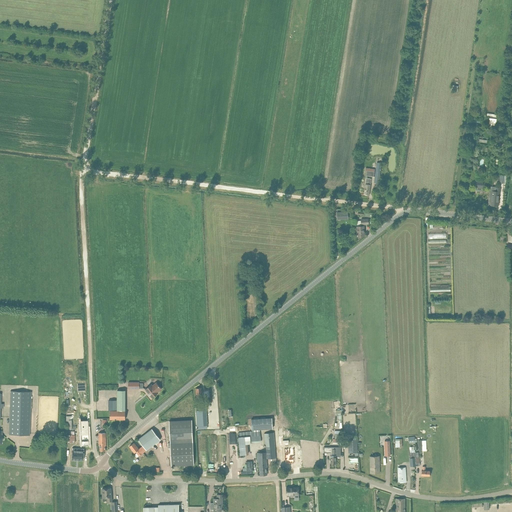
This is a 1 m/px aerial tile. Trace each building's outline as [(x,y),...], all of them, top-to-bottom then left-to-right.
[(490,117),(489,125),(497,126),(498,118),(490,117)] [(366,168),(365,170),(367,170),(366,175),(374,176),(375,171),(375,169),(373,169),(367,168),(366,168)] [(489,197),(488,204),(491,205),(497,206),(497,202),(498,202),(499,197),(499,191),(500,188),(497,187),(490,187),(489,190),(489,192),(489,197)] [(368,224),(368,219),(361,219),(361,221),(357,221),(357,226),(357,237),(364,236),(364,224),(368,224)] [(152,386),(151,384),(145,389),(152,398),(158,393),(158,392),(162,389),(156,382),(152,386)] [(110,414),(110,419),(125,419),(125,415),(125,390),(117,390),(117,407),(116,407),(116,411),(110,411),(110,414)] [(10,391),(9,430),(9,435),(30,436),(31,392),(10,391)] [(206,410),(196,411),(197,426),(207,425),(206,410)] [(273,428),(272,418),(252,419),(252,429),(273,428)] [(172,465),(195,465),(195,420),(172,420),(172,465)] [(152,429),(138,439),(146,450),(160,439),(152,429)] [(260,431),(238,433),(239,437),(239,445),(248,444),(251,444),(251,443),(261,442),(260,431)] [(335,439),(333,439),(333,443),(343,443),(343,431),(335,431),(335,439)] [(274,432),(264,433),(264,447),(266,447),(266,452),(266,459),(276,458),(274,432)] [(146,450),(138,439),(143,446),(139,449),(134,443),(129,446),(134,453),(136,452),(139,456),(142,454),(142,453),(146,450)] [(357,440),(348,440),(348,453),(358,452),(357,440)] [(324,447),(324,453),(331,453),(330,464),(336,464),(336,457),(340,457),(341,447),(324,447)] [(83,449),(72,448),(71,460),(76,460),(76,459),(83,460),(83,449)] [(310,450),(284,451),(284,467),(310,465),(310,450)] [(259,462),(260,475),(267,475),(266,459),(266,452),(257,452),(257,463),(259,462)] [(410,466),(416,466),(420,466),(419,457),(419,452),(409,453),(410,466)] [(370,456),(370,468),(370,473),(380,473),(380,468),(379,456),(370,456)] [(242,474),(254,473),(254,461),(247,461),(247,467),(243,467),(243,471),(242,471),(242,474)] [(422,470),(421,475),(430,476),(430,471),(425,470),(425,466),(423,466),(422,470)] [(405,467),(397,467),(398,482),(399,482),(406,482),(406,476),(405,467)] [(291,487),(286,487),(287,496),(289,496),(294,496),(294,495),(299,494),(298,487),(291,488),(291,487)] [(112,501),(111,491),(109,491),(109,488),(102,489),(103,498),(107,497),(107,502),(112,501)] [(217,511),(218,511),(221,511),(221,506),(222,506),(222,495),(217,495),(217,499),(213,499),(213,504),(211,504),(211,509),(213,509),(213,511),(214,511),(213,511),(217,511)] [(396,499),(396,504),(396,511),(404,511),(404,504),(404,499),(396,499)]
